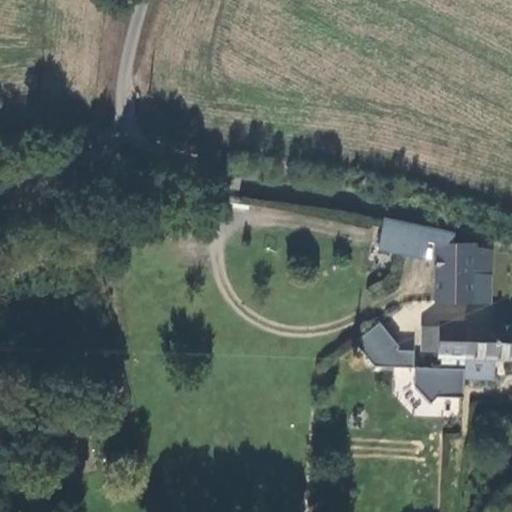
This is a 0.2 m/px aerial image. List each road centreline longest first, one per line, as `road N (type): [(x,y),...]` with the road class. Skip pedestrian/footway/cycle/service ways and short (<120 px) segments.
road 1 (unclassified): [(120,135),(203,180),(422,214),(511,244)]
road 2 (unclassified): [(120,135),(143,0)]
road 3 (unclassified): [(0,196),(56,176),(120,135)]
